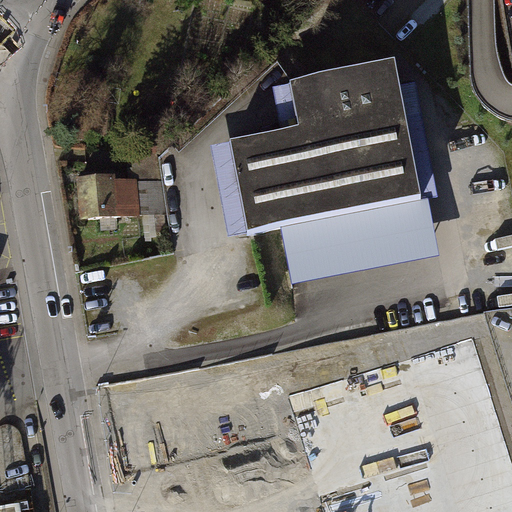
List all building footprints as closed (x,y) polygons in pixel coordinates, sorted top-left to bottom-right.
[(511,0),(502,0),(511,55),(511,0)] [(248,232),(420,197),(395,61),(291,81),(291,85),(300,126),(281,130),(230,140),(231,143),(240,193),(248,232)] [(300,126),(291,85),(273,88),(281,130),(300,126)] [(240,193),(231,143),(211,147),(229,237),(248,234),(248,232),(240,193)] [(80,220),(166,216),(165,180),(79,184),(80,220)] [(420,197),(248,232),(248,234),(249,237),(281,230),(293,286),(439,257),(427,200),(421,201),(420,197)] [(511,511),(511,387),(499,334),(294,384),(325,511),(511,511)] [(138,432),(201,429),(199,387),(136,390),(138,432)] [(135,496),(135,511),(211,511),(211,492),(135,496)]
